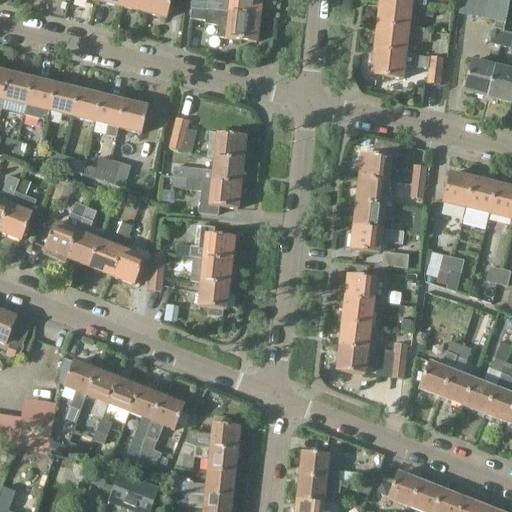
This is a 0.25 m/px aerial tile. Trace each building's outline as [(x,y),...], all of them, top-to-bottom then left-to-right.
[(97,0),(97,5),(120,11),(122,0),(97,0)] [(122,0),(120,11),(143,16),(147,0),(122,0)] [(171,0),(147,0),(143,16),(166,22),(171,0)] [(228,0),(227,14),(261,17),(262,0),(228,0)] [(381,0),(381,3),(413,7),(420,8),(426,9),(427,0),(381,0)] [(505,25),(510,3),(494,0),(461,0),(458,16),(505,25)] [(208,1),(207,12),(220,13),(222,3),(208,1)] [(378,27),(410,31),(413,7),(381,3),(378,27)] [(434,10),(426,9),(420,8),(419,19),(433,20),(434,10)] [(205,23),(204,27),(217,28),(216,40),(224,41),(224,42),(258,46),(261,17),(227,14),(220,13),(207,12),(206,12),(191,10),(189,22),(205,23)] [(375,52),(407,55),(408,42),(431,44),(432,34),(410,31),(378,27),(375,52)] [(489,46),(499,48),(503,33),(492,31),(489,46)] [(511,43),(511,35),(503,33),(499,48),(510,51),(511,43)] [(404,81),(405,69),(414,70),(415,57),(407,57),(407,55),(375,52),(372,77),(404,81)] [(239,55),(237,64),(246,65),(247,57),(239,55)] [(442,60),(431,59),(429,79),(440,80),(442,60)] [(472,63),(465,93),(489,99),(496,69),(472,63)] [(511,73),(496,69),(489,99),(511,104),(511,73)] [(0,112),(1,113),(3,103),(10,75),(0,72),(0,112)] [(10,75),(3,103),(26,109),(33,80),(10,75)] [(47,123),(49,115),(56,86),(33,80),(26,109),(23,118),(47,123)] [(56,86),(49,115),(71,120),(79,92),(56,86)] [(79,92),(71,120),(94,126),(101,97),(79,92)] [(108,129),(118,131),(124,103),(101,97),(94,126),(108,129)] [(148,109),(124,103),(118,131),(141,137),(148,109)] [(189,124),(177,121),(169,151),(181,154),(189,124)] [(207,159),(215,160),(215,159),(243,163),(246,139),(209,135),(207,159)] [(6,140),(3,153),(13,156),(17,144),(6,140)] [(13,156),(23,159),(27,147),(17,144),(13,156)] [(51,154),(47,168),(58,171),(62,158),(51,154)] [(357,182),(394,185),(396,186),(398,161),(391,160),(360,156),(357,182)] [(58,171),(69,174),(73,161),(62,158),(58,171)] [(84,167),(81,177),(93,181),(93,182),(103,185),(110,162),(100,159),(96,170),(84,167)] [(173,169),(172,181),(186,182),(240,188),(243,163),(215,159),(215,160),(213,173),(173,169)] [(103,185),(125,191),(132,169),(110,162),(103,185)] [(413,168),(411,184),(425,185),(427,169),(413,168)] [(472,181),(448,175),(441,204),(465,210),(472,181)] [(0,233),(19,183),(21,181),(11,177),(10,179),(9,178),(2,196),(0,195),(0,233)] [(74,186),(61,181),(52,202),(65,207),(74,186)] [(465,210),(488,216),(496,187),(472,181),(465,210)] [(185,193),(201,195),(199,216),(217,217),(218,209),(237,211),(240,188),(186,182),(185,193)] [(354,205),(391,209),(394,185),(357,182),(354,205)] [(31,216),(19,211),(29,187),(19,183),(0,233),(21,242),(31,216)] [(411,184),(409,200),(423,202),(425,185),(411,184)] [(511,222),(511,220),(511,191),(496,187),(488,216),(511,222)] [(65,259),(67,260),(87,210),(76,205),(73,216),(70,215),(65,229),(52,225),(42,251),(65,259)] [(352,228),(381,232),(382,222),(392,223),(394,209),(391,209),(354,205),(352,228)] [(119,246),(123,248),(127,240),(125,239),(130,227),(131,228),(138,212),(123,206),(116,222),(121,224),(116,236),(122,238),(119,246)] [(67,260),(88,268),(98,242),(100,243),(103,234),(91,230),(97,214),(87,210),(67,260)] [(414,216),(411,237),(421,238),(424,217),(414,216)] [(191,260),(192,260),(203,261),(231,264),(234,239),(214,237),(215,230),(197,228),(194,249),(190,249),(189,260),(191,260)] [(402,248),(404,235),(381,232),(352,228),(349,253),(378,256),(380,245),(402,248)] [(100,273),(110,277),(111,273),(120,251),(100,243),(98,242),(88,268),(100,273)] [(143,260),(120,251),(110,277),(133,286),(143,260)] [(408,258),(383,255),(382,268),(407,271),(408,258)] [(425,277),(436,280),(439,273),(442,258),(431,255),(426,273),(425,277)] [(442,258),(439,273),(449,275),(450,273),(453,260),(442,258)] [(189,284),(200,285),(228,288),(231,264),(203,261),(192,260),(189,284)] [(450,273),(449,275),(460,278),(463,263),(453,260),(450,273)] [(348,277),(345,301),(373,305),(383,306),(386,282),(387,270),(374,268),(373,280),(348,277)] [(485,284),(496,287),(499,273),(500,272),(489,269),(485,284)] [(151,273),(150,283),(162,284),(164,272),(151,271),(151,273)] [(505,273),(500,272),(499,273),(496,287),(506,289),(510,274),(505,273)] [(161,294),(162,284),(150,283),(149,293),(161,294)] [(197,309),(208,311),(207,318),(222,319),(223,312),(225,313),(228,288),(200,285),(197,309)] [(342,325),(370,329),(373,305),(345,301),(342,325)] [(16,320),(0,313),(0,343),(6,346),(16,320)] [(410,324),(401,322),(400,332),(409,333),(410,324)] [(342,325),(339,349),(367,352),(370,329),(342,325)] [(417,390),(440,399),(450,374),(451,374),(457,359),(462,348),(451,343),(441,370),(427,365),(417,390)] [(19,348),(10,344),(5,358),(14,361),(19,348)] [(500,345),(490,371),(500,375),(504,364),(510,349),(500,345)] [(457,359),(467,363),(471,351),(462,348),(457,359)] [(364,377),(367,352),(339,349),(336,373),(364,377)] [(403,382),(406,353),(393,352),(390,381),(403,382)] [(62,388),(85,397),(94,373),(72,364),(62,388)] [(500,375),(503,377),(511,380),(511,376),(511,367),(504,364),(500,375)] [(472,382),(462,407),(483,416),(500,375),(490,371),(488,370),(482,387),(472,382)] [(94,373),(85,397),(96,402),(90,418),(101,422),(102,422),(103,421),(109,407),(106,406),(116,381),(94,373)] [(450,374),(440,399),(462,407),(472,382),(451,374),(450,374)] [(483,416),(505,425),(511,407),(511,398),(506,396),(511,381),(511,380),(503,377),(500,375),(483,416)] [(106,406),(109,407),(128,414),(138,390),(116,381),(106,406)] [(138,390),(128,414),(141,420),(150,423),(160,398),(138,390)] [(145,440),(157,444),(157,442),(163,428),(173,432),(182,407),(160,398),(150,423),(151,423),(146,438),(145,440)] [(20,420),(0,417),(0,450),(47,458),(56,406),(24,401),(21,420),(20,420)] [(82,412),(70,408),(65,421),(76,425),(82,412)] [(112,425),(103,421),(102,422),(101,422),(92,443),(104,448),(112,425)] [(188,434),(184,445),(192,448),(235,453),(237,428),(212,426),(210,438),(198,437),(198,435),(188,434)] [(135,434),(130,448),(140,452),(141,450),(145,440),(146,438),(135,434)] [(153,453),(157,444),(145,440),(141,450),(140,452),(137,458),(139,459),(137,463),(151,467),(164,469),(168,466),(177,445),(169,442),(163,458),(153,453)] [(67,449),(50,442),(48,457),(62,462),(67,449)] [(82,449),(69,445),(64,459),(77,463),(82,449)] [(192,448),(195,450),(194,459),(208,461),(207,474),(232,476),(235,453),(192,448)] [(301,454),(298,479),(338,483),(339,474),(325,472),(327,458),(301,454)] [(90,486),(100,489),(105,476),(95,472),(90,486)] [(132,511),(149,511),(160,488),(120,472),(108,503),(132,511)] [(376,477),(364,472),(357,492),(368,497),(376,477)] [(174,479),(169,493),(230,500),(232,476),(207,474),(205,486),(189,485),(189,484),(174,479)] [(395,475),(385,500),(408,509),(418,484),(395,475)] [(295,502),(321,505),(323,494),(339,496),(340,485),(338,484),(338,483),(298,479),(295,502)] [(418,484),(408,509),(415,511),(432,511),(440,493),(418,484)] [(0,511),(7,511),(14,497),(15,495),(2,490),(0,495),(0,511)] [(228,511),(230,500),(169,493),(166,501),(179,506),(179,509),(188,510),(203,511),(202,511),(228,511)] [(440,493),(432,511),(457,511),(462,501),(440,493)] [(354,497),(350,508),(359,511),(363,511),(367,503),(354,497)] [(87,499),(80,511),(93,511),(97,503),(87,499)] [(483,511),(484,510),(462,501),(457,511),(483,511)] [(293,511),(336,511),(337,507),(321,505),(295,502),(293,511)]
